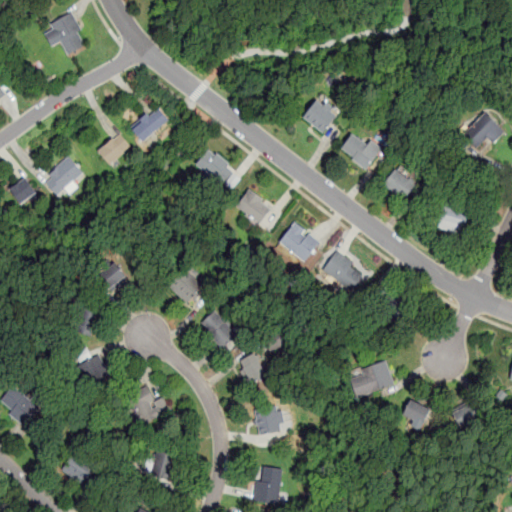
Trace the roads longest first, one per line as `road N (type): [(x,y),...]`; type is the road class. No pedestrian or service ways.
road 1 (residential): [(511,312),(442,279),(197,92),(142,46),(112,0)]
road 2 (track): [(511,11),(225,93),(207,81)]
road 3 (residential): [(207,511),(223,445),(213,407),(192,374),(144,331)]
road 4 (residential): [(142,46),(0,139)]
